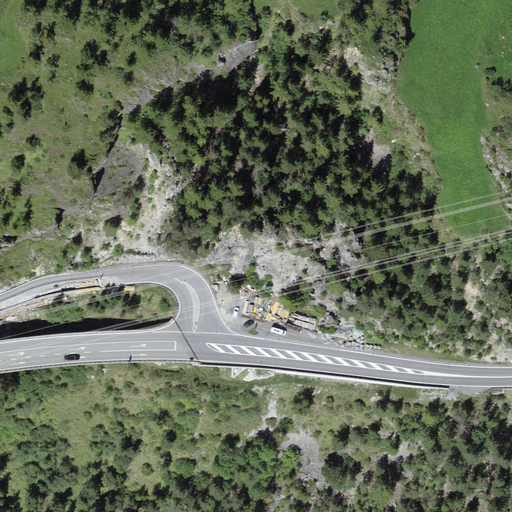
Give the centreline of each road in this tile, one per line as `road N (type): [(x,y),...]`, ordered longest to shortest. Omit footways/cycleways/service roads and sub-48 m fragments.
road 1 (primary): [(511,376),(207,345)]
road 2 (primary): [(185,345),(0,355)]
road 3 (unclassified): [(0,299),(54,281),(173,275)]
